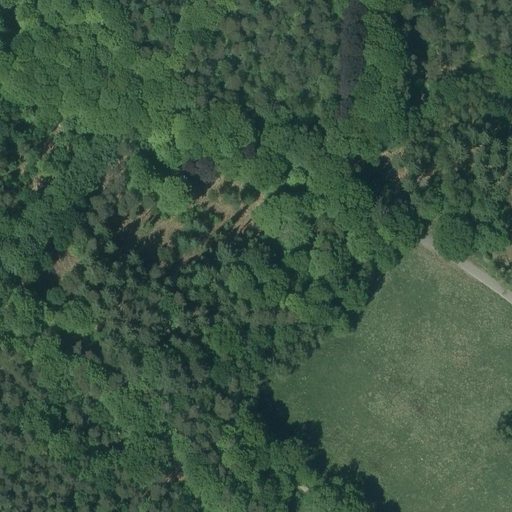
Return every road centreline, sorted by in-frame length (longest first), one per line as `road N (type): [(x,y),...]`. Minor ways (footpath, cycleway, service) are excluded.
road 1 (unclassified): [(511,298),(338,191),(57,82)]
road 2 (track): [(363,0),(359,120),(338,191)]
